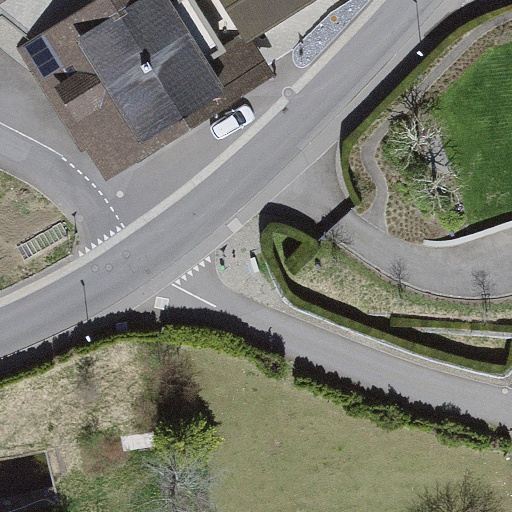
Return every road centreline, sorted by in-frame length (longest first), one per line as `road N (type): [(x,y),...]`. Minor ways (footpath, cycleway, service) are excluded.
road 1 (residential): [(151,260),(210,307),(484,406),(511,408)]
road 2 (residential): [(412,0),(309,112),(151,260)]
road 3 (residential): [(0,144),(41,163),(151,260)]
road 4 (residential): [(151,260),(68,314),(0,335)]
